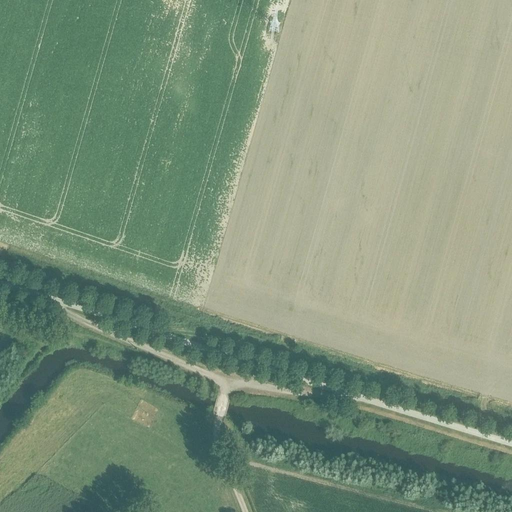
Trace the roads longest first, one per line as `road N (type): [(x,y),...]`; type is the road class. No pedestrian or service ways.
road 1 (unclassified): [(365,400),(44,298)]
road 2 (unclassified): [(187,365),(228,383),(365,400)]
road 3 (unclassified): [(187,365),(44,298)]
road 4 (unclassified): [(511,444),(365,400)]
road 5 (track): [(163,336),(184,333),(269,352),(290,337)]
